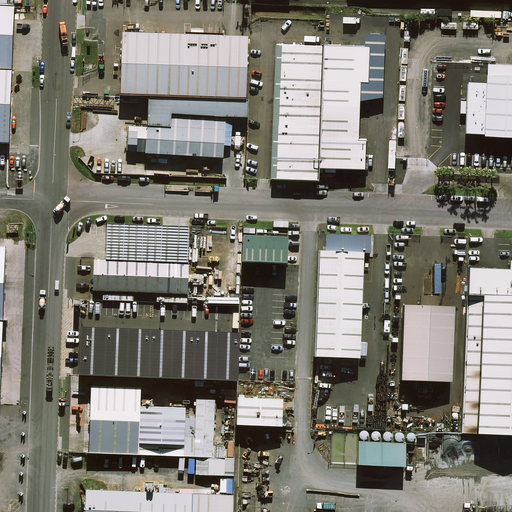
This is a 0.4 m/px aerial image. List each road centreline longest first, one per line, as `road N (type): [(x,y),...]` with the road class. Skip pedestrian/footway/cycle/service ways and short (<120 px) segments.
road 1 (residential): [(52,200),(511,215)]
road 2 (residential): [(52,200),(40,511)]
road 3 (unknown): [(432,213),(427,60),(450,43),(511,46)]
road 4 (residential): [(60,0),(52,200)]
road 5 (unknown): [(377,212),(370,399)]
road 6 (unknown): [(41,468),(198,477)]
